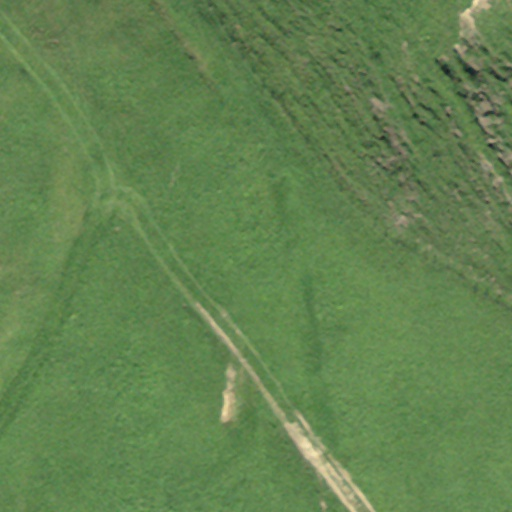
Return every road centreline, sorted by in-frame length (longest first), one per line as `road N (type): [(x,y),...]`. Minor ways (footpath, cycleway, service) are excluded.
road 1 (track): [(361,511),(156,236),(119,199),(0,20)]
road 2 (track): [(119,199),(96,223),(0,427)]
